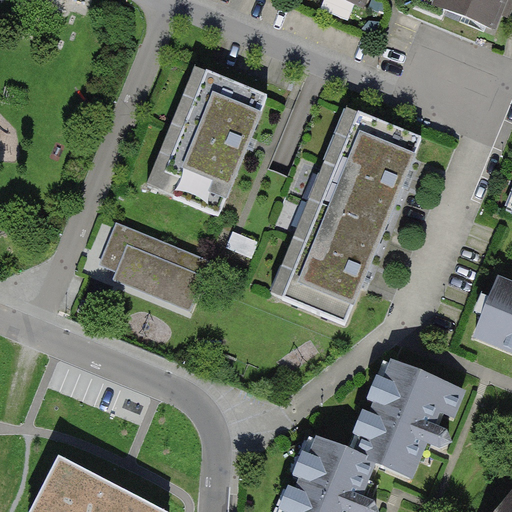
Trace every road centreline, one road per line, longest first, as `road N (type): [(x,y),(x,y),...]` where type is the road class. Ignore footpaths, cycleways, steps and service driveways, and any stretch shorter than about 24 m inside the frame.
road 1 (residential): [(494,105),(397,336),(285,420),(219,451)]
road 2 (residential): [(37,332),(169,9)]
road 3 (residential): [(169,9),(445,108),(494,105)]
road 4 (residential): [(37,332),(197,404),(219,451)]
